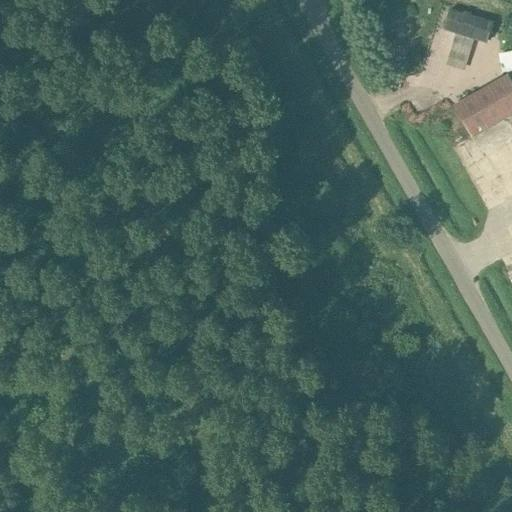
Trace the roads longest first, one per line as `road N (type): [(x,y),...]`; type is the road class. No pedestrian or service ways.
road 1 (track): [(511,443),(275,0)]
road 2 (track): [(192,511),(163,277),(146,222),(84,141),(0,109)]
road 3 (unclassified): [(511,372),(317,36)]
